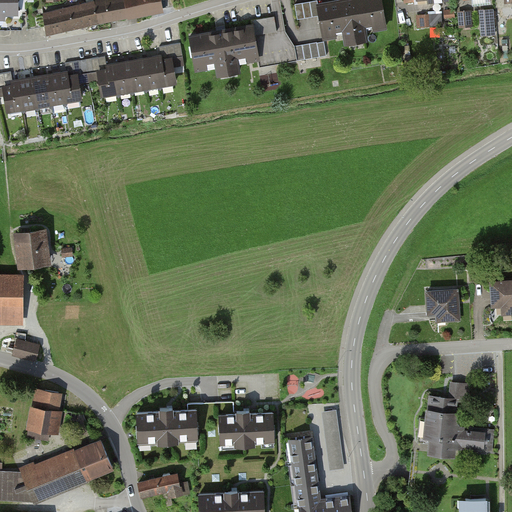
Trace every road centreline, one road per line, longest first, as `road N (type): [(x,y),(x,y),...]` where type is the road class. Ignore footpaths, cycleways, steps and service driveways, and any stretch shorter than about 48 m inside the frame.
road 1 (tertiary): [(365,474),(352,358),(383,262),(433,196),(511,138)]
road 2 (residential): [(365,474),(394,461),(379,389),(392,354),(511,342)]
road 3 (residential): [(237,0),(114,35),(0,45)]
road 4 (residential): [(0,359),(55,373),(89,395),(124,448),(141,511)]
